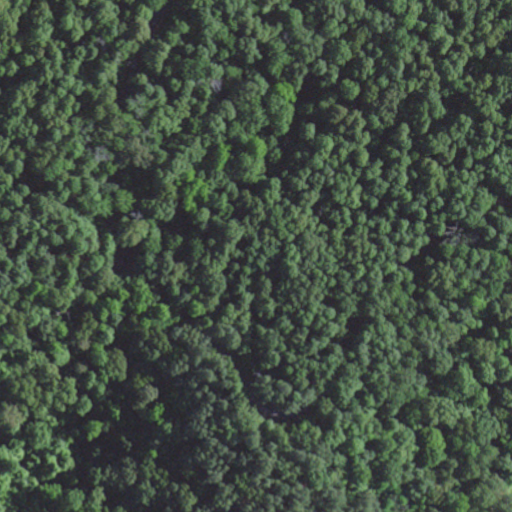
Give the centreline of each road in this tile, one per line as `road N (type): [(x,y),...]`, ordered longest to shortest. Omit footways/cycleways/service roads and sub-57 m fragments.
road 1 (residential): [(143,282),(216,349),(260,407),(289,414),(309,400),(364,293),(511,185)]
road 2 (residential): [(143,282),(109,211),(105,165),(125,78),(155,0)]
road 3 (residential): [(0,444),(143,282)]
